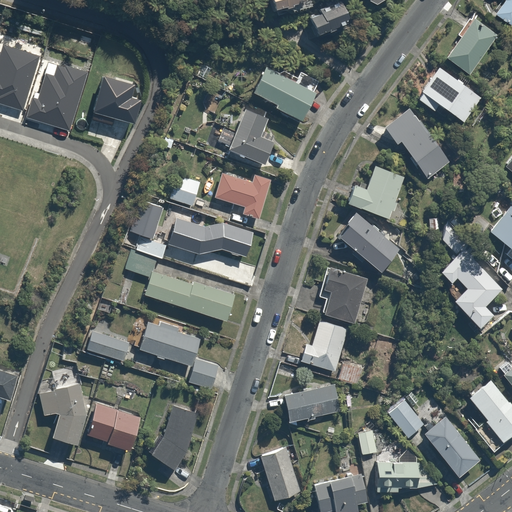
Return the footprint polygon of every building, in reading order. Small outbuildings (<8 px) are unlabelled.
[(295,10),(315,4),(314,0),(275,0),(278,9),(293,4),(295,10)] [(355,22),(345,0),(336,0),(306,13),(317,39),(355,22)] [(369,0),(376,8),(387,0),(369,0)] [(511,0),(506,0),(498,11),(511,22),(511,0)] [(499,35),(472,15),(458,36),(460,38),(447,57),(472,74),(499,35)] [(0,103),(21,110),(38,55),(1,43),(0,45),(0,103)] [(67,130),(86,71),(63,64),(62,66),(55,64),(52,75),(44,72),(36,98),(30,96),(24,116),(67,130)] [(269,65),(256,91),(278,102),(275,107),(303,121),(323,82),(300,71),(296,79),(269,65)] [(441,66),(419,98),(437,110),(442,104),(465,121),(483,95),(441,66)] [(130,83),(99,74),(88,110),(130,121),(137,97),(127,95),(130,83)] [(225,127),(218,143),(266,163),(275,142),(261,136),(269,116),(248,106),(237,132),(225,127)] [(410,107),(384,127),(398,145),(401,142),(428,177),(450,160),(410,107)] [(367,187),(356,183),(349,201),(391,216),(406,176),(375,165),(367,187)] [(223,171),(215,197),(246,206),(244,214),(260,219),(272,179),(253,173),(251,179),(223,171)] [(461,171),(448,171),(447,187),(460,188),(461,171)] [(194,207),(201,181),(176,173),(168,199),(194,207)] [(511,201),(489,232),(509,247),(504,254),(511,259),(511,201)] [(359,213),(339,237),(382,273),(402,249),(359,213)] [(137,215),(132,231),(151,238),(157,222),(137,215)] [(429,231),(440,230),(440,217),(429,217),(429,231)] [(223,222),(193,229),(199,254),(222,249),(220,256),(244,264),(246,256),(254,231),(223,222)] [(125,235),(122,243),(164,259),(168,247),(137,236),(136,239),(125,235)] [(157,258),(131,249),(124,268),(151,277),(154,267),(157,258)] [(495,314),(487,305),(493,299),(496,303),(507,293),(478,263),(474,266),(462,253),(443,271),(454,282),(458,278),(468,287),(456,299),(482,327),(495,314)] [(376,277),(328,265),(320,296),(327,298),(323,314),(364,324),(376,277)] [(237,296),(154,267),(151,277),(145,294),(227,322),(237,296)] [(103,299),(98,310),(108,314),(113,304),(103,299)] [(349,327),(320,317),(311,343),(307,341),(301,359),(335,370),(349,327)] [(161,321),(159,326),(148,322),(140,348),(192,365),(200,339),(177,332),(179,327),(161,321)] [(93,329),(87,348),(123,361),(129,342),(93,329)] [(219,365),(197,357),(188,382),(211,390),(219,365)] [(365,368),(343,361),(338,379),(359,385),(365,368)] [(511,364),(509,361),(502,366),(511,380),(511,364)] [(60,413),(53,436),(80,444),(90,410),(82,408),(76,367),(52,371),(55,390),(40,393),(43,416),(60,413)] [(15,374),(0,369),(0,395),(6,398),(8,398),(15,374)] [(511,403),(491,378),(470,396),(490,418),(477,430),(495,451),(511,436),(511,403)] [(284,394),(289,422),(340,413),(335,385),(284,394)] [(424,426),(402,396),(387,407),(409,437),(424,426)] [(143,417),(98,403),(88,435),(133,449),(143,417)] [(161,431),(148,449),(176,468),(188,450),(198,411),(172,405),(166,434),(161,431)] [(483,458),(448,414),(423,434),(458,478),(483,458)] [(377,454),(373,424),(358,426),(361,455),(377,454)] [(287,446),(261,454),(274,500),(301,492),(287,446)] [(376,461),(375,491),(400,492),(400,485),(418,486),(418,462),(376,461)] [(361,511),(359,502),(369,500),(361,471),(312,484),(319,511),(323,511),(335,509),(335,511),(361,511)] [(0,511),(17,511),(20,504),(0,498),(0,511)]
